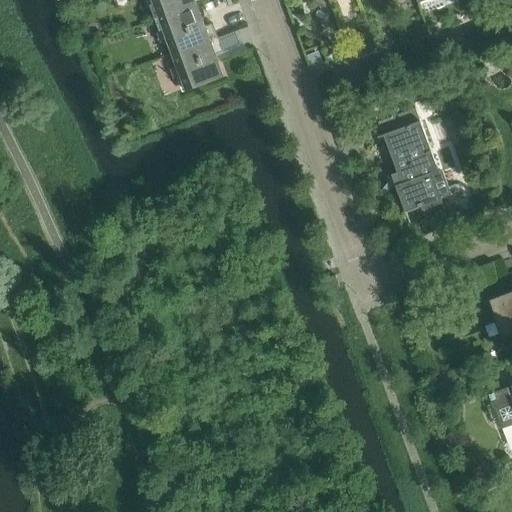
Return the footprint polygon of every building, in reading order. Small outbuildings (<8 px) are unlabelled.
[(153,0),(160,19),(197,5),(195,0),(153,0)] [(160,19),(174,55),(219,38),(214,24),(205,27),(197,5),(160,19)] [(219,38),(174,55),(187,92),(224,78),(216,56),(224,53),(219,38)] [(386,120),(391,133),(379,137),(379,139),(385,137),(402,184),(396,186),(406,212),(441,200),(432,174),(438,172),(439,176),(441,175),(416,109),(386,120)] [(341,285),(337,274),(328,277),(332,289),(341,285)] [(511,295),(494,303),(505,334),(511,331),(511,295)] [(511,386),(489,395),(502,430),(511,425),(511,386)]
